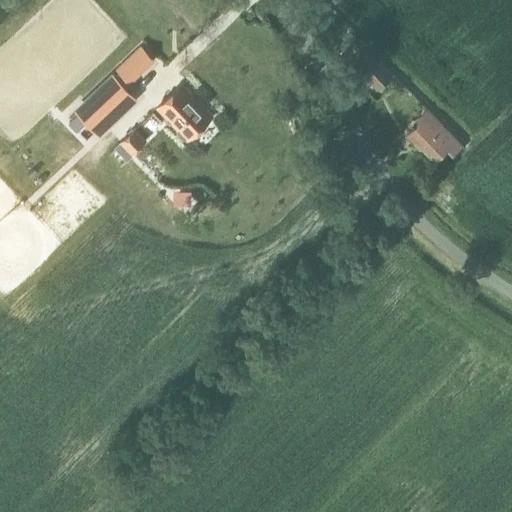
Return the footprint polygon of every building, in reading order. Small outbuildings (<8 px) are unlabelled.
[(393,74),(368,48),(353,64),(377,90),(393,74)] [(113,75),(81,105),(77,109),(83,115),(98,131),(134,97),(113,75)] [(212,115),(182,84),(157,108),(188,139),(212,115)] [(421,122),(406,136),(419,149),(422,147),(435,160),(449,147),(446,144),(454,137),(428,110),(418,119),(421,122)] [(147,140),(135,127),(119,143),(132,155),(147,140)] [(13,320),(28,309),(18,295),(2,306),(13,320)]
